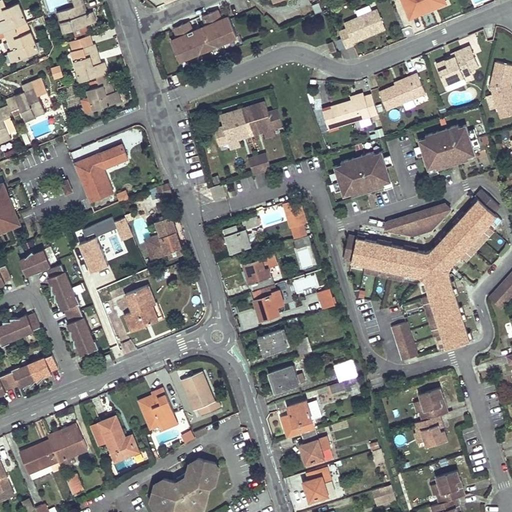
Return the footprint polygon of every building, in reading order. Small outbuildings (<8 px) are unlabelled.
[(6,6),(4,0),(0,0),(0,31),(0,32),(4,30),(20,24),(28,21),(19,1),(6,6)] [(88,12),(83,0),(74,0),(76,5),(58,11),(64,32),(69,30),(83,25),(96,21),(93,11),(88,12)] [(403,0),(411,17),(420,13),(419,9),(440,0),(403,0)] [(420,13),(446,2),(445,0),(440,0),(419,9),(420,13)] [(178,36),(171,39),(180,60),(238,35),(229,14),(223,17),(219,8),(203,14),(207,23),(193,29),(189,20),(174,27),(178,36)] [(386,28),(377,8),(344,23),(347,28),(339,31),(346,47),(353,44),(352,42),(386,28)] [(39,50),(31,30),(23,33),(20,24),(4,30),(11,49),(8,51),(12,61),(39,50)] [(85,32),(83,25),(69,30),(71,36),(85,32)] [(69,40),(72,50),(84,46),(94,43),(91,33),(69,40)] [(102,61),(96,42),(94,43),(84,46),(72,50),(70,51),(80,80),(97,75),(109,72),(105,60),(102,61)] [(463,53),(448,59),(437,64),(445,84),(472,73),(470,69),(479,66),(470,45),(461,49),(463,53)] [(447,57),(448,59),(463,53),(461,49),(451,53),(452,55),(447,57)] [(511,79),(511,64),(497,61),(491,87),(494,95),(498,107),(501,118),(511,114),(511,91),(510,92),(509,89),(511,88),(511,84),(511,79)] [(61,64),(52,66),(54,78),(64,76),(61,64)] [(115,90),(109,72),(97,75),(99,84),(88,88),(90,97),(94,109),(122,100),(118,89),(115,90)] [(395,85),(379,92),(386,110),(426,93),(418,73),(410,76),(411,79),(395,85)] [(394,82),(395,85),(411,79),(410,76),(394,82)] [(9,104),(12,109),(20,105),(26,119),(46,111),(38,93),(46,89),(41,77),(23,84),(26,90),(7,98),(9,104)] [(378,114),(372,93),(364,96),(352,100),(332,106),(333,108),(338,126),(378,114)] [(492,109),(498,107),(494,95),(488,97),(492,109)] [(94,109),(90,97),(82,99),(86,111),(94,109)] [(265,100),(220,114),(224,125),(214,127),(219,144),(229,141),(238,138),(264,130),(274,127),(283,124),(278,108),(268,111),(265,100)] [(12,109),(9,104),(0,107),(0,142),(12,137),(4,118),(13,114),(12,109)] [(338,126),(333,108),(324,111),(329,128),(338,126)] [(293,115),(299,135),(318,129),(311,109),(293,115)] [(459,124),(426,134),(427,137),(419,139),(421,145),(424,154),(428,168),(436,166),(437,168),(438,168),(450,165),(446,154),(453,152),(457,162),(469,159),(469,156),(476,154),(474,148),(472,139),(469,130),(467,124),(459,126),(459,124)] [(274,127),(264,130),(267,137),(276,134),(274,127)] [(475,128),(469,130),(472,139),(478,137),(475,128)] [(478,137),(472,139),(474,148),(480,146),(478,137)] [(238,138),(229,141),(231,148),(240,145),(238,138)] [(93,156),(75,164),(89,195),(98,191),(101,197),(113,192),(103,168),(129,157),(124,144),(98,154),(98,156),(94,158),(93,156)] [(421,145),(415,147),(418,156),(424,154),(421,145)] [(343,162),(335,165),(337,171),(339,180),(342,189),(344,195),(352,192),(352,195),(365,191),(362,181),(369,178),(372,189),(384,185),(385,185),(384,182),(392,180),(387,166),(385,157),(383,151),(375,153),(374,150),(342,160),(343,162)] [(267,152),(249,157),(254,172),(271,167),(267,152)] [(453,152),(446,154),(450,165),(457,162),(453,152)] [(390,155),(385,157),(387,166),(393,164),(390,155)] [(436,166),(428,168),(430,174),(439,172),(438,168),(437,168),(436,166)] [(337,171),(331,173),(334,182),(339,180),(337,171)] [(369,178),(362,181),(365,191),(372,189),(369,178)] [(69,180),(63,182),(67,193),(73,191),(69,180)] [(339,180),(334,182),(336,190),(342,189),(339,180)] [(392,180),(384,182),(385,185),(384,185),(385,188),(393,186),(392,180)] [(0,229),(7,227),(7,228),(21,222),(4,181),(0,182),(0,229)] [(169,181),(164,183),(157,186),(160,196),(172,192),(169,181)] [(215,199),(227,196),(223,183),(211,186),(215,199)] [(352,260),(365,263),(379,266),(392,269),(405,272),(420,275),(426,281),(430,294),(434,307),(439,320),(443,333),(447,346),(471,338),(469,331),(465,319),(461,305),(457,293),(452,280),(450,272),(451,266),(460,255),(470,245),(479,235),(488,225),(498,214),(495,211),(500,206),(499,204),(482,188),(476,195),(479,197),(474,203),(465,212),(456,223),(447,232),(437,243),(432,248),(425,250),(418,249),(404,246),(392,243),(377,240),(365,237),(357,236),(357,235),(349,233),(344,258),(352,260)] [(98,191),(89,195),(91,201),(101,197),(98,191)] [(296,197),(284,201),(291,225),(306,221),(300,202),(298,203),(296,197)] [(445,202),(387,221),(386,228),(414,234),(432,229),(451,208),(445,202)] [(167,204),(155,207),(158,216),(170,212),(167,204)] [(463,209),(453,220),(456,223),(465,212),(463,209)] [(167,251),(182,247),(170,212),(158,216),(159,218),(156,219),(167,251)] [(243,221),(225,226),(230,244),(249,238),(246,227),(260,223),(258,216),(243,220),(243,221)] [(85,255),(92,271),(109,264),(97,236),(117,228),(113,217),(83,230),(92,252),(85,255)] [(127,218),(117,220),(119,233),(130,231),(127,218)] [(494,230),(488,225),(479,235),(485,240),(494,230)] [(445,230),(435,240),(437,243),(447,232),(445,230)] [(309,234),(295,238),(298,245),(311,241),(309,234)] [(485,240),(479,235),(470,245),(475,250),(485,240)] [(249,238),(230,244),(232,249),(251,243),(249,238)] [(470,245),(460,255),(466,260),(475,250),(470,245)] [(46,266),(39,248),(14,258),(22,276),(46,266)] [(262,257),(243,262),(249,281),(251,280),(253,289),(274,283),(269,266),(265,267),(262,257)] [(64,270),(61,263),(47,268),(50,276),(48,277),(61,308),(63,307),(69,321),(67,323),(80,354),(82,353),(85,360),(99,354),(96,347),(98,346),(85,315),(83,316),(77,301),(79,301),(66,269),(64,270)] [(379,266),(365,263),(364,271),(377,274),(379,266)] [(392,269),(379,266),(377,274),(390,277),(392,269)] [(405,272),(392,269),(390,277),(403,280),(405,272)] [(511,272),(489,297),(501,307),(511,294),(511,272)] [(274,283),(253,289),(256,296),(254,297),(261,318),(279,312),(277,306),(285,304),(280,287),(276,287),(274,283)] [(163,318),(149,284),(126,293),(133,311),(125,314),(131,331),(163,318)] [(330,287),(318,291),(323,307),(335,303),(330,287)] [(430,294),(421,297),(426,310),(434,307),(430,294)] [(434,307),(426,310),(430,323),(439,320),(434,307)] [(41,328),(35,313),(28,316),(27,314),(0,325),(0,344),(3,344),(4,345),(35,332),(34,331),(41,328)] [(296,315),(287,318),(289,325),(299,322),(296,315)] [(392,325),(403,359),(417,354),(406,320),(392,325)] [(439,320),(430,323),(434,336),(443,333),(439,320)] [(281,328),(259,335),(265,353),(287,346),(284,336),(281,328)] [(290,340),(292,347),(294,353),(306,349),(302,336),(290,340)] [(112,357),(110,352),(99,356),(101,362),(112,357)] [(58,369),(52,355),(46,358),(45,356),(14,369),(14,371),(0,376),(0,375),(0,395),(7,392),(6,391),(20,385),(20,387),(52,373),(51,372),(58,369)] [(352,357),(336,363),(341,380),(343,379),(357,374),(352,357)] [(294,363),(270,370),(276,389),(299,382),(297,374),(294,363)] [(216,400),(204,370),(184,379),(197,408),(200,407),(202,414),(223,405),(220,398),(216,400)] [(357,374),(343,379),(346,388),(360,384),(357,374)] [(176,414),(165,386),(157,389),(159,396),(157,398),(155,393),(154,394),(140,400),(152,427),(160,424),(162,428),(171,425),(168,417),(176,414)] [(440,386),(419,393),(420,399),(423,408),(419,410),(419,411),(421,419),(440,414),(448,411),(445,403),(442,404),(440,397),(443,396),(440,386)] [(308,398),(288,404),(291,412),(294,423),(283,426),(286,435),(302,431),(316,426),(313,417),(308,400),(308,398)] [(308,400),(313,417),(321,414),(316,398),(308,400)] [(420,399),(413,401),(417,411),(419,411),(419,410),(423,408),(420,399)] [(294,423),(291,412),(280,415),(283,426),(294,423)] [(179,422),(176,414),(168,417),(171,425),(179,422)] [(442,422),(440,414),(421,419),(413,422),(416,431),(421,430),(424,440),(426,445),(447,439),(444,429),(441,430),(439,424),(442,422)] [(117,415),(91,425),(99,444),(108,440),(114,452),(117,451),(120,458),(133,453),(130,445),(137,442),(133,434),(127,437),(117,415)] [(79,426),(78,422),(59,429),(60,433),(79,426)] [(88,448),(79,426),(60,433),(59,429),(49,434),(51,437),(60,459),(73,454),(88,448)] [(316,426),(302,431),(305,441),(307,447),(302,448),(306,461),(324,456),(322,447),(330,445),(327,434),(319,437),(316,426)] [(187,442),(197,437),(193,429),(183,435),(187,442)] [(416,431),(414,432),(417,442),(424,440),(421,430),(416,431)] [(60,459),(51,437),(43,440),(45,443),(34,448),(33,444),(21,449),(30,471),(51,463),(60,459)] [(378,440),(370,442),(372,448),(380,446),(378,440)] [(140,450),(137,442),(130,445),(133,453),(140,450)] [(380,448),(373,450),(377,462),(384,460),(380,448)] [(76,461),(73,454),(60,459),(62,466),(76,461)] [(165,485),(156,483),(152,501),(161,503),(159,508),(170,510),(171,505),(196,511),(198,505),(206,506),(212,481),(217,482),(221,467),(216,466),(217,461),(199,457),(197,466),(190,464),(189,469),(187,474),(177,480),(171,479),(167,478),(165,485)] [(197,466),(199,457),(190,462),(190,464),(197,466)] [(60,459),(51,463),(54,470),(62,466),(60,459)] [(0,491),(12,486),(2,460),(0,460),(0,491)] [(327,465),(308,471),(310,477),(304,479),(310,498),(328,492),(324,481),(331,479),(327,465)] [(189,469),(171,479),(177,480),(187,474),(189,469)] [(457,469),(435,476),(437,482),(440,491),(435,493),(436,494),(438,502),(456,497),(465,494),(462,485),(458,487),(456,480),(460,479),(457,469)] [(83,488),(77,472),(67,476),(73,492),(83,488)] [(331,479),(324,481),(328,492),(335,490),(331,479)] [(437,482),(430,484),(433,494),(436,494),(435,493),(440,491),(437,482)] [(396,497),(392,483),(384,485),(389,500),(396,497)] [(389,500),(384,485),(372,489),(377,503),(389,500)] [(12,486),(0,491),(0,499),(15,493),(12,486)] [(30,497),(23,500),(27,510),(34,507),(30,497)] [(438,502),(430,505),(432,511),(461,511),(459,511),(457,511),(456,506),(459,505),(456,497),(438,502)] [(330,501),(312,506),(314,511),(324,511),(333,510),(330,501)] [(49,511),(46,503),(36,506),(38,511),(49,511)]
